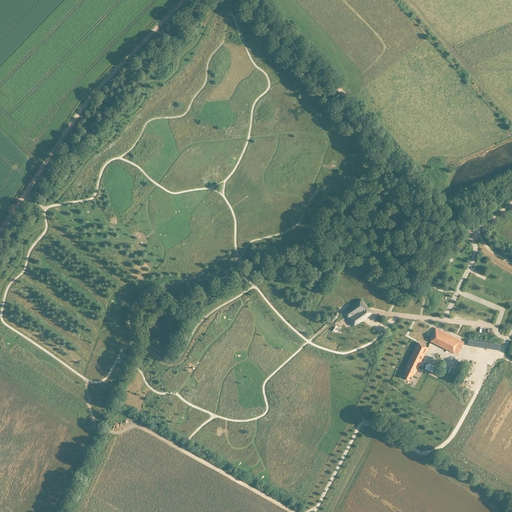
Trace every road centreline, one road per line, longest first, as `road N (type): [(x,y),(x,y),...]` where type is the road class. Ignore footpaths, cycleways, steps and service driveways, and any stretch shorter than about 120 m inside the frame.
road 1 (track): [(468,234),(259,0)]
road 2 (track): [(24,194),(87,101),(183,0)]
